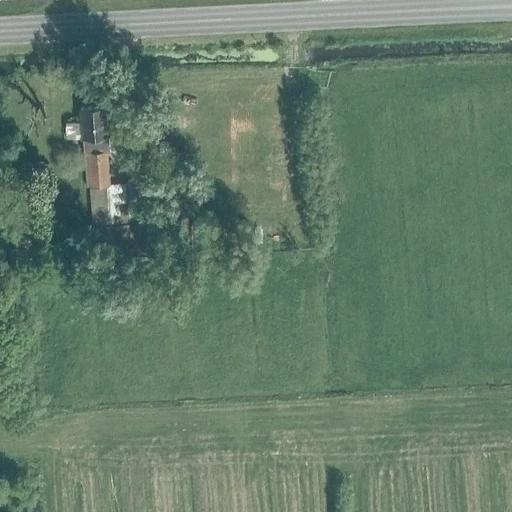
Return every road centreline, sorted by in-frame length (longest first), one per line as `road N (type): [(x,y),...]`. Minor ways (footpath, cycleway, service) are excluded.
road 1 (tertiary): [(0,32),(331,16)]
road 2 (tertiary): [(331,16),(506,8)]
